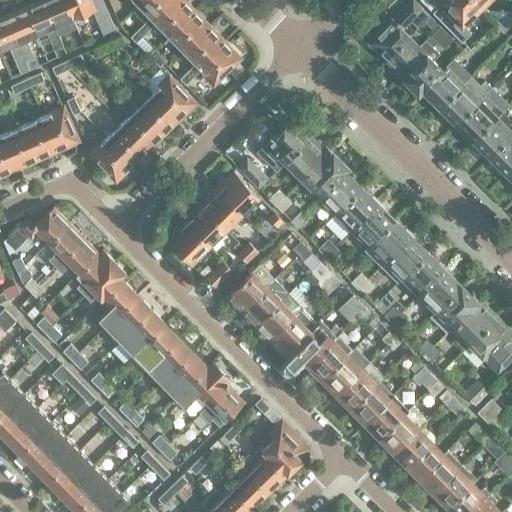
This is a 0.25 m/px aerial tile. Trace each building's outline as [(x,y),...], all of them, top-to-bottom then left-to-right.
[(56,57),(64,53),(41,0),(39,0),(23,7),(35,36),(45,31),(56,57)] [(63,24),(72,20),(64,0),(41,0),(64,53),(84,44),(80,35),(70,40),(63,24)] [(64,0),(72,20),(92,11),(103,35),(115,29),(102,0),(64,0)] [(132,0),(149,17),(155,23),(194,63),(200,69),(213,82),(238,57),(182,0),(132,0)] [(414,0),(409,0),(400,10),(368,41),(386,59),(408,36),(401,29),(422,8),(414,0)] [(480,7),(480,6),(473,0),(437,0),(441,3),(432,12),(462,41),(470,33),(462,24),(480,7)] [(5,15),(28,70),(37,66),(26,40),(35,36),(23,7),(5,15)] [(511,23),(511,10),(506,16),(506,15),(496,25),(503,33),(511,23)] [(20,73),(28,70),(5,15),(0,17),(0,51),(8,48),(20,73)] [(149,17),(139,26),(145,32),(155,23),(149,17)] [(402,75),(446,31),(440,25),(425,39),(418,45),(408,36),(386,59),(402,75)] [(139,26),(129,36),(135,42),(145,32),(139,26)] [(443,49),(453,38),(446,31),(402,75),(405,78),(403,80),(417,94),(421,90),(441,69),(432,59),(439,52),(433,46),(437,42),(443,49)] [(120,35),(106,42),(109,49),(123,43),(120,35)] [(106,42),(92,48),(95,56),(109,49),(106,42)] [(154,49),(148,55),(159,66),(165,60),(154,49)] [(80,53),(65,60),(69,68),(83,61),(80,53)] [(438,107),(463,82),(453,72),(463,62),(456,54),(441,69),(421,90),(438,107)] [(65,60),(51,67),(54,74),(69,68),(65,60)] [(194,63),(187,71),(192,77),(200,69),(194,63)] [(187,71),(179,78),(185,84),(192,77),(187,71)] [(40,72),(25,78),(28,86),(43,80),(40,72)] [(454,123),(483,94),(491,86),(485,80),(480,84),(470,74),(463,82),(438,107),(454,123)] [(168,76),(153,91),(178,117),(193,101),(168,76)] [(25,78),(10,85),(13,93),(28,86),(25,78)] [(153,91),(137,107),(162,132),(178,117),(153,91)] [(471,140),(496,115),(500,111),(483,94),(454,123),(471,140)] [(73,96),(66,99),(72,114),(80,110),(73,96)] [(62,107),(0,134),(0,173),(77,139),(62,107)] [(137,107),(121,122),(146,148),(162,132),(137,107)] [(488,157),(511,132),(511,122),(500,111),(496,115),(471,140),(488,157)] [(121,122),(105,137),(130,163),(131,163),(146,148),(121,122)] [(268,144),(260,153),(266,159),(274,151),(284,160),(306,137),(293,124),(288,130),(283,125),(266,142),(268,144)] [(511,132),(488,157),(505,173),(511,166),(511,132)] [(105,137),(90,152),(115,178),(130,163),(105,137)] [(306,137),(284,160),(294,170),(291,173),(299,181),(324,155),(306,137)] [(318,194),(346,166),(332,153),(327,157),(324,155),(299,181),(307,188),(309,185),(318,194)] [(251,161),(242,170),(259,187),(268,177),(251,161)] [(335,211),(360,186),(344,171),(347,168),(346,166),(318,194),(315,197),(324,205),(327,202),(335,211)] [(224,177),(216,186),(240,211),(257,195),(234,171),(226,179),(224,177)] [(208,196),(200,204),(223,227),(240,211),(216,186),(207,194),(208,196)] [(360,186),(335,211),(344,219),(341,222),(349,230),(376,202),(360,186)] [(274,205),(285,194),(278,188),(268,199),(274,205)] [(285,194),(274,205),(282,212),(293,202),(285,194)] [(376,202),(349,230),(357,238),(360,235),(368,243),(393,219),(376,202)] [(191,210),(182,218),(207,243),(223,227),(200,204),(192,211),(191,210)] [(51,244),(71,224),(53,205),(32,225),(25,218),(19,225),(31,238),(38,231),(51,244)] [(301,210),(290,220),(298,229),(308,218),(301,210)] [(274,211),(268,217),(277,227),(284,221),(274,211)] [(207,243),(182,218),(174,226),(175,228),(167,236),(190,260),(207,243)] [(409,235),(393,219),(368,243),(377,251),(374,255),(382,263),(409,235)] [(37,284),(51,270),(55,266),(84,237),(71,224),(51,244),(58,251),(45,264),(46,266),(37,275),(38,277),(34,281),(37,284)] [(17,228),(4,240),(14,251),(27,239),(17,228)] [(409,235),(382,263),(390,271),(393,268),(402,277),(426,252),(409,235)] [(84,237),(55,266),(62,272),(70,264),(79,272),(78,273),(78,274),(103,249),(99,253),(84,237)] [(324,255),(335,245),(328,238),(318,248),(324,255)] [(298,254),(306,246),(300,240),(292,248),(298,254)] [(252,257),(243,246),(238,241),(232,248),(247,262),(252,257)] [(243,246),(252,257),(258,251),(249,241),(243,246)] [(335,245),(324,255),(331,262),(342,252),(335,245)] [(312,268),(320,260),(306,246),(298,254),(312,268)] [(83,294),(116,262),(103,249),(78,274),(84,280),(77,288),(83,294)] [(426,252),(402,277),(411,285),(408,288),(416,296),(443,268),(426,252)] [(16,270),(23,263),(20,257),(12,261),(16,270)] [(320,260),(312,268),(321,278),(316,282),(322,288),(335,275),(320,260)] [(116,262),(83,294),(89,301),(97,293),(104,300),(124,280),(121,277),(126,272),(116,262)] [(215,287),(232,270),(223,262),(213,272),(207,266),(201,272),(215,287)] [(23,263),(16,270),(22,282),(31,273),(25,266),(23,263)] [(241,310),(270,282),(275,277),(260,263),(227,295),(241,310)] [(460,285),(443,268),(416,296),(424,304),(427,301),(435,310),(460,285)] [(361,271),(351,281),(350,282),(357,288),(367,278),(361,271)] [(335,275),(322,288),(328,294),(341,281),(335,275)] [(43,290),(37,284),(34,281),(31,278),(25,285),(37,297),(43,290)] [(367,278),(357,288),(364,296),(375,285),(367,278)] [(100,331),(110,322),(117,314),(138,294),(124,280),(104,300),(111,308),(94,324),(100,331)] [(255,324),(280,301),(271,292),(276,288),(270,282),(241,310),(255,324)] [(469,294),(460,285),(435,310),(444,318),(441,321),(449,329),(479,299),(472,292),(469,294)] [(269,339),(303,307),(309,301),(295,286),(288,292),(280,301),(255,324),(269,339)] [(358,315),(366,307),(352,293),(337,308),(345,316),(351,322),(358,315)] [(114,345),(131,328),(152,308),(138,294),(117,314),(109,321),(110,322),(100,331),(114,345)] [(33,320),(40,312),(27,298),(19,306),(33,320)] [(479,299),(449,329),(457,336),(460,333),(469,342),(495,315),(479,299)] [(59,305),(51,313),(57,319),(44,331),(50,337),(63,325),(71,317),(59,305)] [(390,322),(401,312),(394,305),(383,315),(390,322)] [(317,322),(303,307),(269,339),(284,355),(308,330),(317,322)] [(372,313),(366,307),(358,315),(364,321),(372,313)] [(0,311),(0,327),(4,332),(16,320),(4,308),(0,311)] [(138,350),(146,342),(166,322),(152,308),(131,328),(114,345),(129,359),(138,350)] [(401,312),(390,322),(397,329),(408,319),(401,312)] [(511,331),(495,315),(469,342),(486,359),(498,346),(502,350),(511,339),(511,331)] [(308,363),(336,336),(330,328),(320,319),(317,322),(308,330),(284,355),(287,357),(284,360),(286,362),(284,364),(283,367),(283,369),(283,370),(284,371),(285,372),(286,372),(287,373),(291,373),(293,372),(300,365),(301,366),(306,361),(308,363)] [(143,373),(159,357),(160,356),(180,337),(166,322),(146,342),(138,350),(129,359),(143,373)] [(336,336),(308,363),(323,378),(347,355),(353,348),(346,340),(350,336),(343,329),(336,336)] [(387,344),(395,336),(389,330),(381,338),(387,344)] [(31,331),(25,338),(37,350),(43,344),(31,331)] [(395,336),(387,344),(393,349),(401,342),(395,336)] [(165,379),(174,370),(194,351),(180,337),(160,356),(159,357),(143,373),(158,387),(165,379)] [(423,355),(433,345),(427,338),(416,348),(423,355)] [(62,349),(71,359),(79,351),(70,342),(62,349)] [(43,344),(37,350),(28,360),(34,365),(43,356),(48,361),(54,355),(43,344)] [(433,345),(423,355),(430,362),(440,352),(433,345)] [(79,351),(71,359),(80,368),(88,360),(79,351)] [(171,400),(186,386),(208,365),(194,351),(174,370),(165,379),(158,387),(171,400)] [(347,355),(323,378),(337,393),(361,369),(370,360),(363,354),(354,362),(347,355)] [(416,373),(423,365),(418,359),(410,367),(416,373)] [(207,403),(227,384),(226,382),(230,379),(212,360),(208,365),(186,386),(171,400),(180,409),(196,393),(207,403)] [(384,374),(377,367),(370,360),(361,369),(337,393),(351,407),(376,384),(380,379),(379,379),(384,374)] [(62,363),(51,373),(61,383),(65,379),(72,373),(62,363)] [(423,365),(416,373),(427,385),(435,377),(423,365)] [(0,387),(10,378),(2,371),(0,372),(0,387)] [(91,379),(99,388),(107,380),(99,371),(91,379)] [(72,373),(65,379),(79,393),(85,387),(72,373)] [(0,415),(12,405),(24,393),(10,378),(0,387),(0,415)] [(380,379),(376,384),(351,407),(366,422),(394,394),(380,379)] [(437,379),(428,389),(435,396),(444,386),(437,379)] [(475,405),(489,391),(477,379),(463,394),(475,405)] [(116,390),(107,380),(99,388),(108,397),(116,390)] [(220,425),(224,421),(244,401),(227,384),(207,403),(216,413),(213,417),(220,425)] [(85,387),(79,393),(90,404),(96,398),(85,387)] [(444,402),(452,394),(446,388),(438,396),(444,402)] [(0,434),(5,440),(34,411),(38,407),(24,393),(12,405),(0,415),(0,434)] [(380,437),(408,408),(394,394),(366,422),(380,437)] [(452,394),(444,402),(459,417),(466,409),(464,407),(464,406),(452,394)] [(261,396),(255,402),(264,411),(270,406),(261,396)] [(505,412),(491,398),(477,412),(498,433),(508,423),(501,416),(505,412)] [(118,407),(127,416),(135,408),(126,399),(118,407)] [(408,408),(380,437),(394,451),(423,423),(427,419),(413,404),(408,408)] [(103,405),(97,411),(107,422),(113,416),(103,405)] [(18,453),(40,434),(53,421),(38,407),(34,411),(5,440),(18,453)] [(135,408),(127,416),(136,425),(144,417),(135,408)] [(113,416),(107,422),(121,436),(127,430),(113,416)] [(265,454),(286,476),(302,460),(299,457),(310,447),(282,418),(267,433),(274,440),(262,452),(265,454)] [(33,468),(62,440),(67,435),(53,421),(40,434),(18,453),(33,468)] [(482,444),(490,436),(475,422),(468,430),(482,444)] [(234,423),(222,434),(228,440),(240,429),(234,423)] [(408,465),(433,442),(432,441),(435,437),(429,431),(430,430),(423,423),(394,451),(408,465)] [(127,430),(121,436),(132,447),(138,441),(127,430)] [(151,441),(160,450),(168,442),(159,434),(151,441)] [(46,482),(67,462),(80,450),(67,435),(62,440),(33,468),(46,482)] [(496,458),(497,458),(504,450),(490,436),(482,444),(496,458)] [(217,454),(224,448),(217,441),(210,447),(217,454)] [(168,442),(160,450),(170,459),(177,451),(168,442)] [(437,446),(433,442),(408,465),(412,470),(419,478),(433,492),(462,464),(448,450),(444,454),(437,446)] [(171,473),(148,449),(142,455),(165,479),(171,473)] [(61,497),(90,468),(95,464),(80,450),(67,462),(46,482),(61,497)] [(511,473),(511,471),(511,457),(504,450),(497,458),(496,458),(493,461),(508,476),(511,473)] [(269,492),(286,476),(265,454),(256,464),(249,457),(241,464),(269,492)] [(196,473),(202,467),(208,461),(202,455),(190,467),(196,473)] [(240,477),(231,487),(252,509),(269,492),(241,464),(237,460),(230,467),(240,477)] [(74,511),(96,491),(109,478),(95,464),(90,468),(61,497),(74,511)] [(448,507),(472,483),(476,479),(468,471),(462,464),(433,492),(448,507)] [(170,486),(176,492),(188,481),(182,475),(170,486)] [(102,511),(118,497),(122,493),(122,492),(109,478),(96,491),(74,511),(75,511),(102,511)] [(472,483),(448,507),(452,511),(471,511),(490,493),(484,487),(480,490),(472,483)] [(164,504),(176,492),(170,486),(158,498),(164,504)] [(216,487),(209,494),(226,511),(248,511),(252,509),(231,487),(223,494),(216,487)] [(122,493),(118,497),(102,511),(119,511),(118,510),(129,500),(122,493)] [(490,493),(471,511),(500,511),(493,504),(498,500),(490,493)] [(208,509),(204,511),(226,511),(209,494),(201,502),(208,509)]
